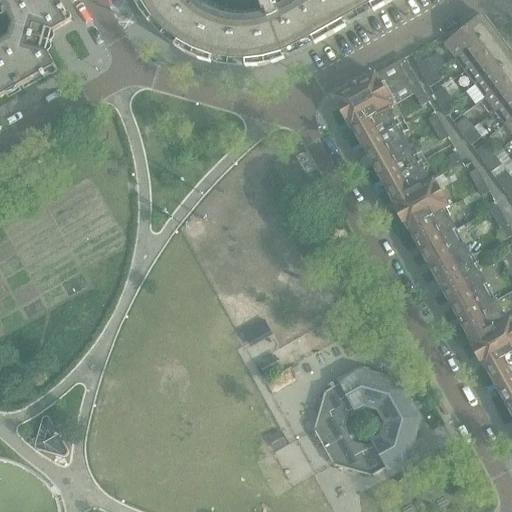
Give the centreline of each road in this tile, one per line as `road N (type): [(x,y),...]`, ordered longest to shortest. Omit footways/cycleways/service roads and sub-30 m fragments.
road 1 (residential): [(289,99),(511,498)]
road 2 (residential): [(289,99),(466,0)]
road 3 (residential): [(289,99),(267,112),(129,71)]
road 4 (residential): [(0,143),(129,71)]
